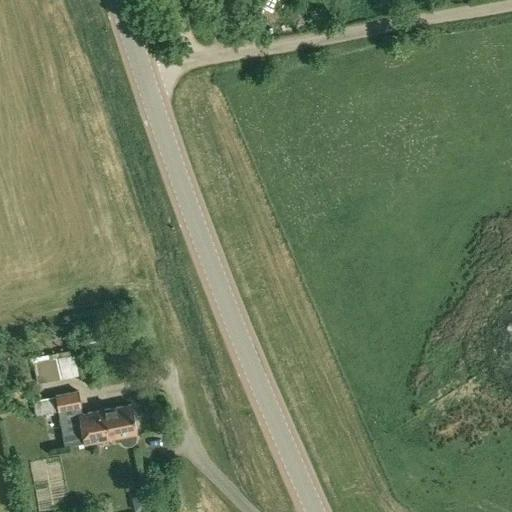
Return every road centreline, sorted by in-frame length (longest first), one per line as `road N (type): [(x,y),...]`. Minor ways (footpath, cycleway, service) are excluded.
road 1 (secondary): [(316,511),(191,218),(120,0)]
road 2 (track): [(511,4),(145,75)]
